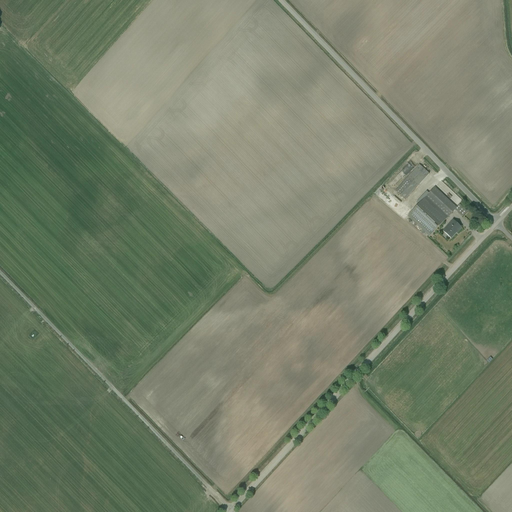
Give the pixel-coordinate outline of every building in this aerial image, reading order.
[(422,166),(398,191),(409,200),(432,175),(422,166)] [(382,195),(390,202),(395,196),(388,189),(382,195)] [(460,210),(437,189),(411,218),(433,238),(460,210)] [(454,198),(462,204),(466,199),(458,192),(454,198)] [(449,240),(461,228),(452,220),(441,232),(449,240)]
